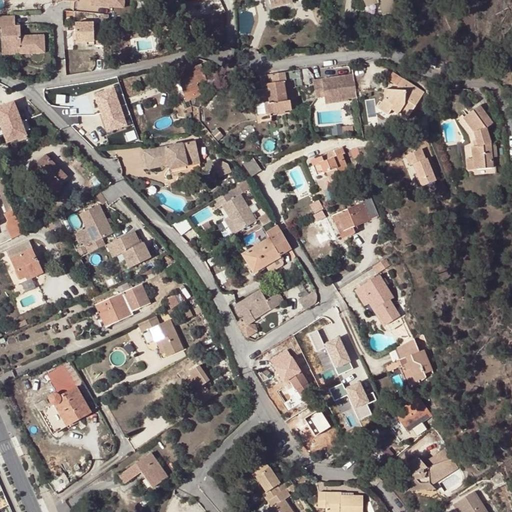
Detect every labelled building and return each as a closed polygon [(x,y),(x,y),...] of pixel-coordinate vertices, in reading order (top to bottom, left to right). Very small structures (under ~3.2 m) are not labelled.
[(396,10),(392,0),(364,0),(366,6),(379,2),(383,15),(396,10)] [(226,18),(225,12),(193,17),(197,35),(224,30),(223,25),(225,24),(226,18)] [(0,26),(1,45),(21,45),(21,53),(46,52),(45,34),(20,35),(20,26),(14,26),(14,15),(0,15),(0,26)] [(94,45),(104,44),(103,25),(93,26),(93,22),(75,23),(76,42),(87,42),(94,41),(94,45)] [(21,53),(21,45),(1,45),(2,53),(21,53)] [(205,79),(201,65),(177,73),(185,100),(201,95),(197,83),(205,79)] [(296,80),(296,86),(304,85),(302,69),(260,75),(262,88),(266,88),(268,101),(265,101),(266,113),(291,110),(290,100),(292,100),(291,89),(285,89),(285,81),(296,80)] [(315,84),(319,96),(319,97),(326,96),(327,103),(351,100),(351,98),(358,97),(354,74),(316,80),(315,84)] [(401,92),(407,81),(394,74),(389,82),(398,87),(396,91),(401,92)] [(401,92),(396,91),(385,91),(384,101),(379,109),(390,115),(392,111),(408,119),(424,91),(407,81),(401,92)] [(211,89),(214,92),(215,93),(221,87),(217,83),(212,87),(211,89)] [(256,103),(265,101),(268,101),(266,88),(262,88),(254,89),(256,103)] [(207,101),(214,92),(211,89),(202,98),(207,101)] [(193,106),(194,100),(183,104),(186,113),(190,112),(189,107),(193,106)] [(15,114),(11,102),(0,106),(0,124),(7,142),(17,138),(16,134),(25,131),(18,113),(15,114)] [(487,127),(492,123),(480,105),(463,118),(473,133),(475,139),(476,146),(475,147),(471,147),(472,159),(473,169),(493,167),(492,157),(497,156),(496,144),(492,145),(487,127)] [(129,128),(120,115),(116,118),(127,130),(129,128)] [(127,130),(116,118),(108,124),(118,137),(127,130)] [(27,138),(25,131),(16,134),(17,138),(19,141),(27,138)] [(352,148),(350,149),(353,157),(360,155),(357,147),(355,148),(353,141),(350,143),(352,148)] [(199,163),(195,142),(146,151),(148,154),(169,164),(175,168),(199,163)] [(321,155),(311,160),(317,175),(326,172),(332,188),(352,179),(342,154),(344,153),(341,146),(334,149),(334,150),(336,155),(324,160),(321,155)] [(413,165),(419,163),(427,184),(440,180),(427,147),(409,154),(413,165)] [(324,160),(336,155),(334,150),(321,155),(324,160)] [(148,154),(146,151),(144,151),(147,168),(169,164),(148,154)] [(45,154),(27,171),(32,177),(34,175),(42,183),(45,180),(54,189),(67,176),(45,154)] [(250,158),(240,165),(250,178),(259,171),(250,158)] [(212,163),(219,178),(230,174),(226,166),(218,160),(212,163)] [(54,189),(45,180),(42,183),(39,186),(48,195),(54,189)] [(244,193),(251,188),(247,182),(240,186),(244,193)] [(0,184),(0,193),(6,213),(12,210),(1,185),(0,184)] [(223,206),(238,232),(256,221),(241,195),(236,198),(232,190),(226,193),(213,201),(218,209),(223,206)] [(107,202),(100,193),(96,196),(102,205),(107,202)] [(341,222),(345,230),(342,231),(344,237),(355,232),(353,227),(378,215),(370,195),(359,201),(360,203),(333,215),(336,224),(341,222)] [(309,204),(314,213),(323,208),(318,200),(309,204)] [(79,213),(86,228),(84,229),(90,242),(86,244),(90,251),(105,244),(102,238),(113,232),(99,203),(79,213)] [(11,239),(24,233),(12,210),(6,213),(4,214),(7,221),(5,226),(11,239)] [(263,226),(267,223),(274,220),(270,213),(259,219),(263,226)] [(63,221),(60,215),(51,220),(46,222),(51,231),(58,228),(64,224),(63,221)] [(181,235),(190,228),(183,219),(173,225),(181,235)] [(281,231),(274,220),(267,223),(269,228),(265,231),(269,238),(281,231)] [(336,224),(340,232),(342,231),(345,230),(341,222),(336,224)] [(86,244),(90,242),(84,229),(78,232),(84,245),(86,244)] [(142,241),(139,242),(137,239),(133,229),(111,240),(118,253),(122,251),(129,267),(151,256),(143,241),(142,241)] [(256,272),(266,266),(281,256),(280,254),(291,247),(281,231),(269,238),(242,254),(246,261),(248,259),(256,272)] [(111,256),(118,253),(111,240),(105,244),(111,256)] [(43,272),(28,241),(6,251),(20,280),(26,277),(27,279),(43,272)] [(389,241),(378,248),(384,259),(386,259),(395,253),(389,241)] [(285,264),(281,256),(266,266),(270,273),(285,264)] [(384,259),(373,266),(377,273),(389,265),(386,259),(384,259)] [(355,290),(361,300),(368,296),(386,324),(400,316),(390,300),(393,298),(379,275),(355,290)] [(132,314),(131,312),(150,303),(141,284),(96,304),(100,313),(104,311),(110,324),(132,314)] [(248,325),(254,321),(257,320),(255,317),(272,307),(273,309),(282,304),(276,295),(268,300),(262,290),(237,306),(246,321),(248,325)] [(307,309),(315,303),(318,298),(318,292),(316,290),(301,299),(307,309)] [(170,300),(172,305),(180,301),(178,296),(170,300)] [(369,313),(374,310),(383,326),(386,324),(368,296),(361,300),(369,313)] [(190,308),(180,312),(184,320),(193,316),(190,308)] [(110,324),(104,311),(100,313),(106,326),(110,324)] [(160,339),(167,356),(183,349),(170,319),(159,324),(155,315),(138,323),(141,330),(148,326),(155,341),(157,340),(160,339)] [(248,325),(246,321),(239,325),(246,336),(247,337),(248,338),(258,331),(254,321),(248,325)] [(164,357),(167,356),(160,339),(157,340),(164,357)] [(397,368),(399,367),(408,390),(411,388),(414,387),(414,386),(427,379),(427,378),(426,376),(433,373),(425,352),(420,353),(416,341),(397,348),(402,360),(399,360),(394,363),(397,368)] [(425,352),(416,341),(420,353),(425,352)] [(346,360),(342,363),(340,359),(330,343),(315,352),(335,384),(346,378),(348,381),(355,376),(346,360)] [(289,378),(297,390),(298,390),(304,399),(314,393),(286,350),(271,360),(285,381),(289,378)] [(48,373),(60,396),(77,386),(64,364),(48,373)] [(197,397),(194,399),(199,405),(216,393),(212,387),(207,390),(203,384),(208,380),(198,365),(188,372),(190,375),(181,382),(187,391),(191,389),(197,397)] [(348,381),(346,378),(335,384),(338,390),(349,384),(348,381)] [(212,387),(208,380),(203,384),(207,390),(212,387)] [(92,411),(77,386),(60,396),(59,395),(58,394),(56,393),(55,393),(53,394),(52,394),(51,395),(50,397),(49,398),(49,400),(49,401),(50,403),(51,404),(53,405),(54,406),(56,406),(60,414),(69,409),(75,421),(92,411)] [(422,423),(430,418),(416,395),(408,400),(410,402),(395,413),(407,431),(421,422),(422,423)] [(326,418),(332,415),(327,406),(321,408),(326,418)] [(66,426),(75,421),(69,409),(60,414),(66,426)] [(453,456),(448,448),(437,455),(438,458),(431,463),(431,465),(428,467),(424,463),(419,458),(408,467),(413,473),(412,484),(412,486),(453,456)] [(119,475),(124,482),(142,470),(153,486),(167,476),(151,453),(119,475)] [(437,455),(424,463),(428,467),(431,465),(431,463),(438,458),(437,455)] [(453,456),(412,486),(431,485),(430,482),(440,476),(441,477),(459,466),(453,456)] [(281,483),(264,458),(254,465),(260,474),(256,477),(266,491),(263,494),(268,501),(286,489),(288,488),(283,482),(281,483)] [(256,477),(260,474),(254,465),(248,469),(254,478),(256,477)] [(293,484),(288,488),(291,492),(296,488),(293,484)] [(272,507),(267,511),(293,511),(285,500),(291,496),(286,489),(268,501),(272,507)] [(488,511),(475,491),(457,503),(462,511),(488,511)] [(316,508),(323,509),(323,511),(361,511),(362,498),(351,497),(351,501),(340,500),(340,497),(340,494),(317,493),(316,508)] [(458,511),(462,511),(457,503),(454,505),(458,511)]
